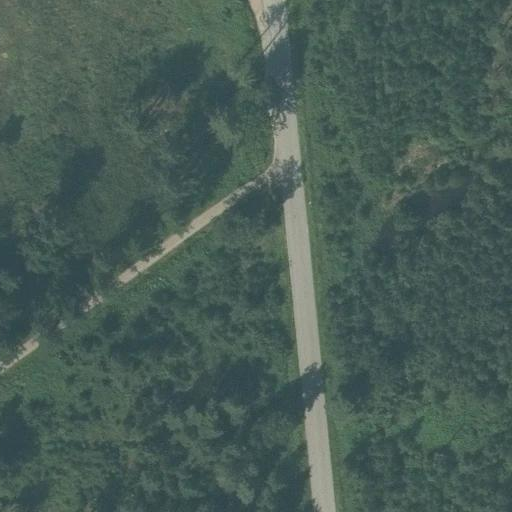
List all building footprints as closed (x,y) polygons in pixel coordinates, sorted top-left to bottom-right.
[(211,230),(199,241),(210,253),(222,242),(211,230)] [(178,259),(146,279),(152,289),(184,269),(178,259)] [(45,382),(67,366),(51,344),(29,361),(45,382)] [(26,365),(2,380),(16,403),(40,387),(26,365)] [(0,391),(0,410),(8,406),(0,391)]
